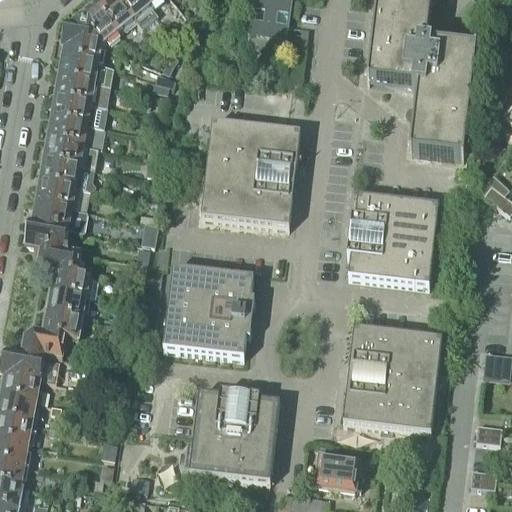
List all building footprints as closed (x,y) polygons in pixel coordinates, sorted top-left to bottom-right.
[(101,7),(94,13),(117,42),(124,35),(127,35),(132,31),(133,29),(109,0),(108,0),(105,0),(99,5),(101,7)] [(109,0),(133,29),(140,39),(157,25),(149,16),(135,0),(109,0)] [(135,0),(149,16),(149,15),(151,14),(153,13),(159,9),(160,7),(162,5),(162,6),(165,3),(162,0),(135,0)] [(277,56),(286,48),(292,0),(253,0),(246,52),(277,56)] [(426,50),(428,34),(432,0),(377,0),(366,91),(369,91),(369,90),(416,96),(409,161),(411,161),(411,160),(460,166),(460,167),(463,167),(476,56),(474,55),(474,56),(449,53),(448,52),(447,51),(446,51),(445,50),(443,50),(442,51),(441,51),(440,52),(426,50)] [(85,21),(78,26),(100,53),(102,53),(106,51),(108,49),(111,54),(120,47),(117,42),(94,13),(92,12),(84,19),(85,21)] [(98,72),(101,54),(102,53),(100,53),(78,26),(75,29),(72,31),(72,33),(66,32),(61,65),(98,73),(98,72)] [(282,89),(302,92),(308,37),(289,34),(282,89)] [(185,56),(197,57),(199,38),(188,37),(185,56)] [(493,53),(488,98),(502,99),(507,54),(493,53)] [(164,62),(168,66),(173,72),(177,66),(170,57),(164,62)] [(61,77),(60,87),(94,93),(96,83),(97,81),(99,74),(98,73),(61,65),(59,76),(61,77)] [(173,72),(168,66),(162,79),(169,82),(173,72)] [(169,96),(169,95),(174,96),(176,89),(170,87),(158,82),(154,92),(169,96)] [(57,98),(56,108),(91,115),(90,113),(92,103),(94,102),(95,95),(94,93),(60,87),(59,87),(57,87),(55,97),(57,98)] [(169,96),(154,92),(151,98),(168,101),(169,96)] [(155,124),(155,126),(169,129),(173,107),(167,106),(167,104),(160,103),(155,124)] [(52,129),(87,135),(103,138),(105,129),(106,127),(107,121),(107,119),(107,117),(91,115),(56,108),(55,108),(53,108),(51,118),(54,118),(52,129)] [(511,113),(503,124),(511,132),(511,113)] [(169,129),(155,126),(152,145),(166,148),(169,129)] [(50,140),(48,150),(84,157),(83,156),(101,159),(105,139),(103,138),(87,135),(52,129),(49,129),(47,139),(50,140)] [(201,227),(288,237),(289,237),(292,206),(289,206),(290,199),(288,198),(289,193),(290,193),(291,193),(292,192),(293,191),(293,190),(293,189),(293,188),(293,187),(292,186),(291,185),(290,185),(291,179),(292,179),(293,172),(296,173),(300,142),(212,131),(201,227)] [(46,161),(44,171),(79,177),(79,175),(81,166),(82,164),(84,157),(48,150),(45,150),(43,160),(46,161)] [(146,165),(149,166),(163,168),(165,158),(148,155),(146,165)] [(163,168),(149,166),(145,184),(160,187),(164,168),(163,168)] [(42,181),(40,189),(90,200),(90,199),(95,195),(91,190),(94,178),(79,175),(79,177),(44,171),(41,170),(40,181),(42,181)] [(38,202),(37,210),(72,217),(86,219),(90,200),(40,189),(40,192),(38,191),(36,201),(38,202)] [(146,209),(157,211),(161,190),(150,189),(146,209)] [(458,203),(470,204),(472,191),(460,189),(458,203)] [(483,204),(496,214),(504,204),(491,194),(483,204)] [(511,209),(504,204),(496,214),(510,224),(511,220),(511,209)] [(348,255),(346,265),(350,266),(348,286),(429,296),(438,215),(357,205),(355,226),(351,225),(350,236),(351,236),(351,241),(350,241),(348,242),(347,243),(346,244),(346,245),(346,247),(347,248),(348,248),(348,249),(350,249),(349,255),(348,255)] [(30,233),(67,240),(68,238),(83,241),(84,241),(88,220),(86,219),(72,217),(37,210),(36,213),(34,212),(32,222),(35,223),(33,231),(30,231),(30,233)] [(139,230),(155,233),(156,224),(140,222),(139,230)] [(146,232),(142,254),(155,257),(159,235),(146,232)] [(26,253),(42,256),(82,263),(82,260),(64,257),(66,255),(67,249),(66,246),(67,240),(30,233),(26,253)] [(84,241),(83,241),(81,249),(92,251),(93,243),(84,241)] [(54,280),(89,286),(89,285),(89,284),(79,282),(79,281),(80,280),(81,273),(81,271),(82,263),(42,256),(39,270),(45,278),(54,280)] [(163,358),(176,359),(244,367),(246,347),(249,347),(250,347),(251,337),(253,318),(254,308),(254,307),(251,307),(253,286),(172,277),(163,358)] [(51,299),(51,302),(86,308),(91,307),(96,306),(99,289),(95,286),(89,285),(89,286),(54,280),(53,287),(50,289),(49,297),(51,299)] [(51,302),(47,323),(82,329),(82,327),(83,318),(85,316),(86,309),(86,308),(51,302)] [(129,336),(134,337),(138,316),(132,315),(129,336)] [(45,333),(43,341),(65,346),(78,348),(80,339),(81,337),(82,330),(82,329),(47,323),(44,325),(42,332),(45,333)] [(117,355),(120,356),(131,358),(135,338),(120,335),(117,355)] [(343,432),(399,439),(431,443),(442,347),(354,337),(350,368),(354,368),(353,375),(354,376),(353,381),(352,381),(351,381),(350,382),(350,383),(349,384),(349,385),(349,386),(350,387),(350,388),(351,389),(352,389),(352,395),(351,395),(350,402),(346,401),(343,432)] [(26,345),(22,364),(44,368),(45,364),(62,367),(63,358),(65,356),(66,349),(65,346),(43,341),(34,339),(26,345)] [(119,356),(115,377),(127,379),(131,359),(119,356)] [(2,383),(5,383),(40,390),(42,380),(44,378),(45,371),(44,369),(44,368),(22,364),(6,361),(2,383)] [(484,374),(500,376),(502,364),(485,362),(484,374)] [(51,391),(66,394),(67,385),(53,382),(51,391)] [(0,397),(2,399),(0,407),(36,414),(37,410),(39,408),(40,401),(39,398),(40,390),(5,383),(3,392),(0,393),(0,394),(0,397)] [(259,409),(259,406),(259,405),(249,404),(249,405),(243,405),(243,404),(243,402),(242,401),(241,401),(240,400),(239,400),(238,400),(237,401),(236,401),(235,402),(235,404),(230,403),(230,402),(220,401),(219,404),(199,402),(189,483),(270,492),(279,411),(259,409)] [(124,404),(114,403),(113,411),(111,423),(121,424),(123,412),(124,404)] [(0,428),(33,434),(33,431),(35,429),(36,422),(35,419),(36,414),(0,407),(0,408),(0,428)] [(51,413),(50,420),(60,422),(60,421),(61,415),(51,413)] [(0,450),(29,455),(29,451),(31,449),(32,442),(32,440),(33,434),(0,428),(0,450)] [(475,450),(488,451),(489,435),(477,434),(475,450)] [(489,435),(488,451),(500,453),(502,436),(489,435)] [(0,471),(25,477),(25,475),(25,474),(27,471),(28,465),(27,462),(29,455),(0,450),(0,471)] [(102,466),(114,468),(117,453),(104,451),(102,466)] [(321,455),(320,466),(315,495),(355,501),(355,497),(360,498),(362,486),(357,485),(359,472),(337,468),(339,458),(321,455)] [(0,491),(21,495),(23,486),(25,484),(26,478),(25,477),(0,471),(0,491)] [(96,487),(111,490),(114,475),(98,472),(96,487)] [(470,495),(482,496),(484,480),(472,479),(470,495)] [(484,480),(482,496),(495,498),(497,482),(484,480)] [(131,498),(147,501),(149,487),(133,485),(131,498)] [(0,511),(20,511),(21,510),(25,511),(27,496),(21,495),(0,491),(0,511)] [(53,497),(53,501),(52,510),(61,511),(63,498),(53,497)] [(93,497),(93,501),(92,505),(113,507),(114,499),(93,497)] [(291,503),(290,511),(320,511),(321,506),(291,503)]
